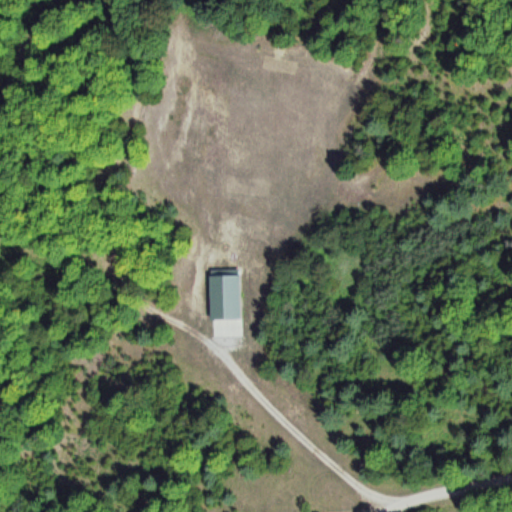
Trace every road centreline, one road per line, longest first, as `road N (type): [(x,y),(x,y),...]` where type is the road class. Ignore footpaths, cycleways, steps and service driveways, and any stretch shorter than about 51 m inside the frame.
road 1 (track): [(383,507),(217,339),(113,281),(107,176),(142,82),(120,0)]
road 2 (residential): [(511,473),(383,507)]
